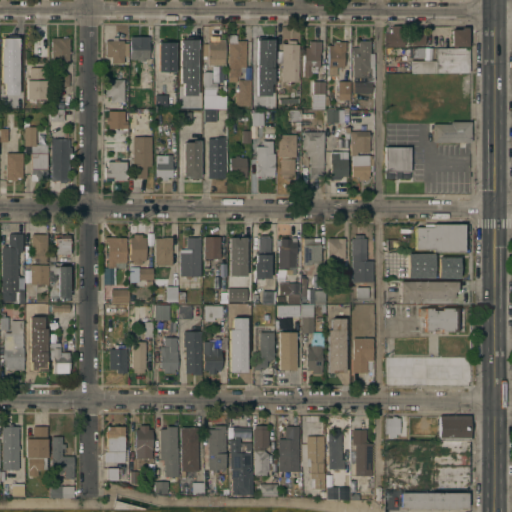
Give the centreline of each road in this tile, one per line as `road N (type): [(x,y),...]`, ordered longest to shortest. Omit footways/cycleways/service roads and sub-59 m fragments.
road 1 (residential): [(0,399),(511,404)]
road 2 (residential): [(0,208),(511,210)]
road 3 (primary): [(494,511),(493,0)]
road 4 (residential): [(0,11),(511,11)]
road 5 (residential): [(91,495),(89,0)]
